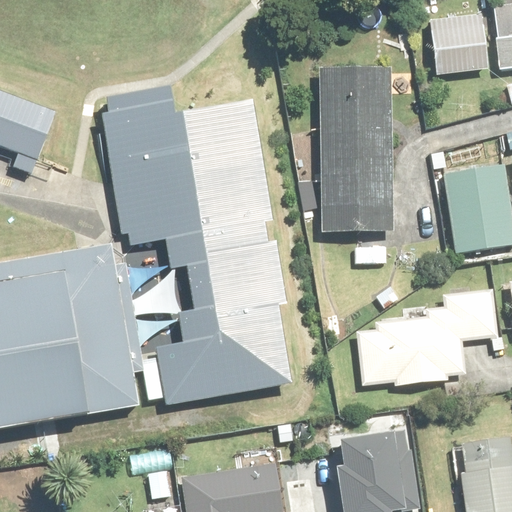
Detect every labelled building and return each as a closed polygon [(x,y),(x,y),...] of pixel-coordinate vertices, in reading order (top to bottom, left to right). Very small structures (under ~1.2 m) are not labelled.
[(511,12),(494,14),(499,69),(511,67),(511,12)] [(490,70),(485,18),(432,22),(436,75),(490,70)] [(394,72),(323,71),(321,235),(393,235),(394,72)] [(511,105),(511,85),(493,90),(497,109),(511,105)] [(53,113),(0,94),(0,143),(38,157),(53,113)] [(295,388),(254,98),(109,119),(128,249),(190,240),(205,345),(157,351),(165,406),(295,388)] [(446,237),(448,257),(511,248),(511,209),(506,166),(444,174),(453,236),(446,237)] [(111,246),(0,264),(0,431),(138,409),(111,246)] [(445,374),(462,374),(461,341),(498,340),(497,296),(446,298),(447,311),(429,311),(429,322),(379,323),(379,335),(360,335),(361,389),(445,387),(445,374)] [(511,511),(511,450),(511,441),(463,447),(467,479),(462,479),(466,511),(511,511)] [(285,511),(278,466),(182,479),(186,511),(285,511)] [(169,473),(148,477),(153,503),(173,499),(169,473)]
